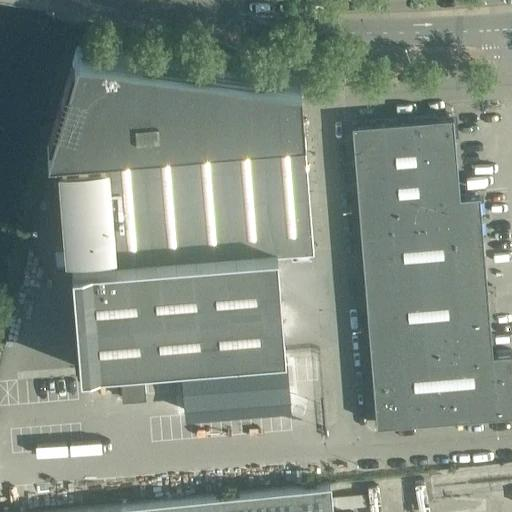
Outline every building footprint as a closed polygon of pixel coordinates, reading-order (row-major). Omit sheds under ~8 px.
[(63,90),(48,146),(52,146),(73,144),(102,142),(159,137),(303,126),(300,86),(300,81),(299,76),(299,75),(102,49),(81,46),(76,45),(72,61),(63,90)] [(449,113),(352,121),(376,422),(495,412),(496,416),(511,414),(511,348),(495,350),(494,330),(491,331),(480,191),(460,192),(455,135),(459,135),(457,112),(449,113)] [(104,162),(61,166),(68,248),(69,247),(71,265),(79,368),(121,364),(122,394),(145,393),(143,363),(159,361),(194,358),(284,351),(276,250),(313,247),(303,126),(159,137),(102,142),(104,162)] [(159,499),(124,502),(124,511),(351,511),(352,511),(349,511),(332,511),(330,482),(159,499)] [(124,511),(124,502),(11,511),(124,511)]
